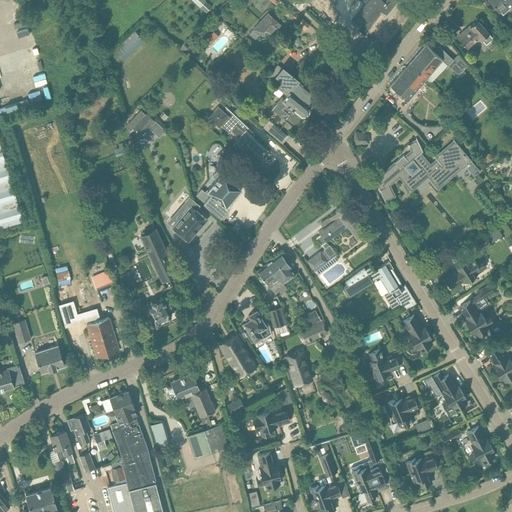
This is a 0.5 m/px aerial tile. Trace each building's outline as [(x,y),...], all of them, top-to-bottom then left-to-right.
[(203,0),(191,0),(205,13),(211,7),(203,0)] [(397,0),(366,0),(358,10),(371,20),(380,9),(386,14),(397,0)] [(489,0),(499,11),(509,1),(508,0),(489,0)] [(287,8),(283,12),(292,20),(296,16),(287,8)] [(252,31),(250,34),(255,39),(258,35),(262,39),(268,32),(271,35),(281,25),(268,12),(252,29),(253,30),(252,30),(252,31)] [(492,38),(483,28),(477,20),(457,37),(466,48),(479,37),(486,44),(492,38)] [(206,44),(216,36),(211,30),(201,38),(206,44)] [(121,57),(142,41),(134,32),(114,47),(121,57)] [(8,37),(14,61),(24,59),(19,35),(8,37)] [(409,63),(426,78),(442,59),(458,75),(463,70),(452,60),(439,46),(435,51),(426,43),(409,63)] [(183,44),(179,48),(184,52),(188,49),(183,44)] [(0,62),(0,66),(2,75),(11,73),(8,61),(0,62)] [(406,101),(426,78),(409,63),(390,85),(406,101)] [(298,95),(309,103),(316,94),(282,67),(271,81),(286,93),(288,91),(296,97),(298,95)] [(29,84),(17,89),(22,102),(34,98),(29,84)] [(307,105),(309,103),(298,95),(296,97),(288,91),(286,93),(273,110),(287,121),(294,127),(308,110),(307,106),(307,105)] [(1,97),(3,109),(15,108),(13,96),(1,97)] [(218,105),(208,115),(219,126),(225,119),(234,127),(231,130),(238,137),(239,136),(241,138),(237,142),(257,161),(266,152),(263,149),(265,147),(250,133),(252,131),(228,108),(225,111),(218,105)] [(140,109),(126,125),(126,128),(130,131),(133,128),(145,114),(140,109)] [(145,114),(133,128),(133,129),(140,135),(148,127),(155,120),(147,113),(145,114)] [(450,116),(440,124),(444,130),(454,121),(450,116)] [(269,121),(264,128),(275,136),(280,130),(269,121)] [(369,135),(355,131),(351,139),(354,146),(369,143),(369,135)] [(375,182),(379,187),(385,199),(393,195),(388,185),(399,175),(411,189),(428,175),(435,183),(459,163),(462,167),(466,165),(471,160),(453,139),(434,155),(436,158),(438,160),(431,166),(420,153),(421,153),(423,151),(421,148),(416,139),(407,143),(410,150),(411,152),(405,158),(404,156),(403,155),(378,177),(377,176),(376,177),(379,180),(376,183),(375,182)] [(0,224),(22,218),(0,142),(0,224)] [(223,164),(230,158),(223,150),(215,157),(223,164)] [(489,152),(481,157),(485,164),(493,159),(489,152)] [(201,188),(196,195),(207,204),(213,209),(220,215),(223,215),(227,210),(227,207),(226,206),(241,187),(233,181),(218,168),(212,175),(216,178),(206,189),(205,191),(201,188)] [(180,213),(170,225),(181,234),(188,240),(206,219),(196,210),(200,205),(192,199),(189,196),(185,201),(187,202),(179,211),(180,213)] [(351,220),(353,223),(347,227),(357,240),(365,234),(351,215),(352,215),(350,213),(342,203),(335,209),(337,211),(321,223),(324,227),(319,231),(321,234),(315,238),(321,246),(327,241),(325,239),(351,220)] [(455,270),(444,277),(451,288),(463,281),(464,283),(474,276),(478,274),(477,272),(480,270),(485,266),(481,260),(476,263),(474,259),(483,253),(482,251),(491,245),(490,243),(502,235),(497,227),(484,235),(485,238),(474,245),(479,253),(468,260),(468,259),(457,266),(455,268),(455,270)] [(156,228),(141,235),(161,280),(177,273),(156,228)] [(327,261),(327,260),(330,258),(331,259),(336,254),(329,245),(324,249),(324,250),(321,252),(320,251),(307,261),(314,271),(327,261)] [(277,276),(282,283),(295,274),(291,267),(280,253),(269,261),(279,274),(277,276)] [(287,288),(282,283),(277,276),(279,274),(269,261),(257,270),(263,278),(267,284),(268,284),(275,294),(276,296),(278,295),(277,295),(287,288)] [(350,294),(372,280),(372,279),(379,274),(385,284),(389,291),(390,291),(393,296),(401,292),(399,289),(403,286),(402,286),(399,280),(392,269),(393,268),(389,261),(377,268),(374,263),(365,268),(364,266),(356,273),(345,280),(348,284),(345,286),(350,294)] [(504,271),(494,277),(496,281),(506,274),(504,271)] [(110,276),(94,282),(96,288),(112,283),(110,276)] [(17,283),(20,292),(36,288),(34,279),(17,283)] [(473,304),(493,291),(489,284),(477,292),(479,295),(470,300),(459,307),(466,319),(465,320),(467,323),(466,323),(473,334),(475,333),(477,337),(486,331),(487,331),(489,330),(488,328),(486,326),(488,325),(493,322),(489,315),(484,318),(480,311),(478,312),(473,304)] [(171,307),(166,298),(166,296),(163,298),(162,297),(143,306),(139,298),(131,301),(139,318),(146,314),(151,325),(155,326),(159,324),(161,321),(168,317),(169,318),(171,313),(170,313),(167,308),(171,307)] [(289,333),(286,323),(281,307),(269,311),(277,340),(281,339),(280,336),(289,333)] [(61,314),(65,329),(80,325),(75,310),(61,314)] [(272,332),(269,320),(264,323),(256,310),(248,315),(251,319),(250,319),(248,319),(245,320),(245,322),(244,323),(249,331),(246,333),(251,342),(262,335),(263,338),(272,332)] [(311,313),(305,317),(309,326),(320,320),(317,314),(312,316),(311,313)] [(407,345),(411,352),(417,348),(418,347),(420,350),(419,350),(420,351),(432,344),(430,340),(432,339),(425,328),(424,328),(422,325),(421,326),(414,314),(403,321),(410,333),(408,334),(412,342),(407,345)] [(119,351),(116,341),(109,318),(87,325),(97,357),(119,351)] [(13,323),(19,342),(30,339),(25,319),(13,323)] [(304,344),(328,333),(323,320),(298,331),(304,344)] [(0,341),(11,339),(7,327),(0,329),(0,341)] [(343,334),(341,335),(345,343),(357,336),(353,329),(347,332),(346,330),(342,332),(343,334)] [(256,366),(241,342),(236,334),(219,344),(238,377),(256,366)] [(35,352),(41,372),(65,365),(58,344),(35,352)] [(505,382),(511,378),(511,363),(511,364),(507,356),(505,357),(498,345),(496,347),(487,352),(494,364),(493,365),(495,368),(494,368),(501,380),(503,378),(505,382)] [(399,367),(395,358),(394,355),(384,359),(379,349),(373,351),(368,353),(370,357),(372,361),(368,362),(372,372),(376,381),(376,382),(386,378),(385,377),(384,375),(390,373),(389,371),(399,367)] [(289,378),(292,377),(295,386),(313,380),(304,350),(285,356),(286,357),(282,358),(289,378)] [(13,385),(24,382),(18,363),(7,367),(7,369),(0,370),(0,390),(13,386),(13,385)] [(430,375),(423,379),(425,383),(428,388),(430,386),(431,389),(432,389),(434,393),(436,397),(442,394),(447,401),(442,404),(446,411),(451,408),(451,407),(453,406),(454,409),(455,411),(457,410),(456,409),(458,409),(466,404),(464,400),(466,399),(459,387),(459,388),(457,385),(456,386),(448,374),(444,376),(440,371),(431,376),(431,375),(430,375)] [(178,398),(185,395),(199,389),(192,372),(170,381),(178,398)] [(200,390),(199,389),(185,395),(190,407),(195,405),(200,417),(215,410),(215,409),(216,407),(214,403),(212,402),(205,387),(200,390)] [(116,485),(107,487),(113,511),(162,511),(155,480),(147,447),(135,416),(137,416),(127,391),(109,397),(121,429),(112,432),(116,442),(121,457),(123,462),(121,463),(126,482),(116,485)] [(280,393),(283,404),(291,402),(288,391),(280,393)] [(408,412),(418,407),(413,395),(402,399),(402,398),(396,400),(396,399),(386,402),(394,421),(398,419),(400,423),(399,423),(401,427),(406,425),(412,422),(408,412)] [(233,413),(245,407),(239,398),(227,405),(233,413)] [(98,404),(89,407),(92,416),(101,413),(98,404)] [(276,425),(289,421),(286,408),(272,412),(272,410),(261,413),(261,412),(255,414),(256,416),(252,418),(255,429),(256,431),(257,430),(260,429),(260,431),(262,437),(270,435),(268,429),(273,428),(273,427),(276,426),(276,425)] [(90,429),(88,423),(84,413),(73,417),(73,418),(67,420),(71,429),(73,428),(79,445),(90,441),(86,430),(90,429)] [(162,422),(151,425),(157,445),(169,442),(162,422)] [(194,458),(228,447),(221,424),(186,435),(194,458)] [(475,453),(470,456),(473,463),(479,460),(480,459),(482,461),(481,462),(482,463),(494,457),(492,453),(495,452),(488,440),(486,437),(485,438),(478,426),(469,430),(467,432),(473,444),(471,445),(475,453)] [(99,432),(102,440),(103,440),(112,437),(109,429),(99,432)] [(69,445),(67,440),(64,430),(51,435),(51,436),(50,436),(53,444),(52,444),(53,446),(54,445),(56,449),(60,462),(54,464),(61,487),(72,483),(69,474),(66,475),(62,462),(73,458),(68,445),(69,445)] [(379,459),(375,447),(370,433),(363,436),(372,462),(379,459)] [(446,433),(441,435),(444,443),(450,441),(446,433)] [(432,434),(426,437),(428,442),(434,440),(432,434)] [(326,443),(315,447),(326,476),(326,477),(331,475),(337,472),(326,443)] [(268,487),(270,487),(279,485),(278,480),(281,480),(277,467),(276,464),(274,464),(271,451),(261,453),(258,454),(261,468),(259,468),(261,477),(256,478),(258,486),(264,484),(265,483),(266,486),(266,487),(266,488),(268,488),(268,487)] [(79,456),(85,472),(95,468),(89,452),(79,456)] [(111,452),(106,457),(109,460),(114,456),(111,452)] [(248,453),(240,456),(242,464),(250,462),(248,453)] [(437,468),(434,458),(432,455),(422,459),(422,458),(416,460),(415,458),(406,462),(410,473),(414,482),(417,480),(420,487),(431,483),(428,475),(427,475),(426,472),(437,468)] [(369,462),(351,470),(351,471),(356,482),(359,491),(363,489),(364,492),(364,493),(368,502),(375,499),(373,494),(377,492),(375,488),(378,487),(379,488),(386,485),(382,476),(377,465),(371,467),(369,462)] [(112,468),(115,481),(124,478),(121,466),(112,468)] [(318,485),(310,488),(317,508),(321,507),(322,511),(329,511),(335,510),(332,501),(331,501),(330,498),(341,494),(337,485),(336,482),(334,483),(333,482),(332,480),(318,485)] [(74,490),(71,483),(61,487),(64,493),(74,490)] [(44,511),(57,508),(53,496),(50,487),(25,494),(30,511),(44,511)] [(0,511),(1,511),(10,505),(0,492),(0,511)]
